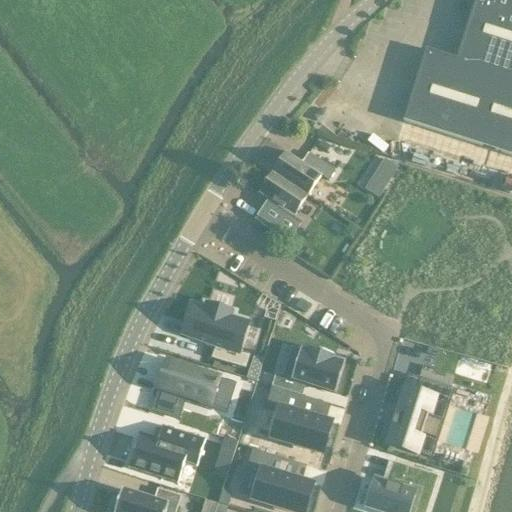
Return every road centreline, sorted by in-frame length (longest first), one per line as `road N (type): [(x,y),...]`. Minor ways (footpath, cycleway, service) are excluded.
road 1 (residential): [(199,219),(385,342),(335,511)]
road 2 (tertiary): [(75,511),(141,324),(199,219)]
road 3 (tertiary): [(199,219),(317,54),(375,0)]
